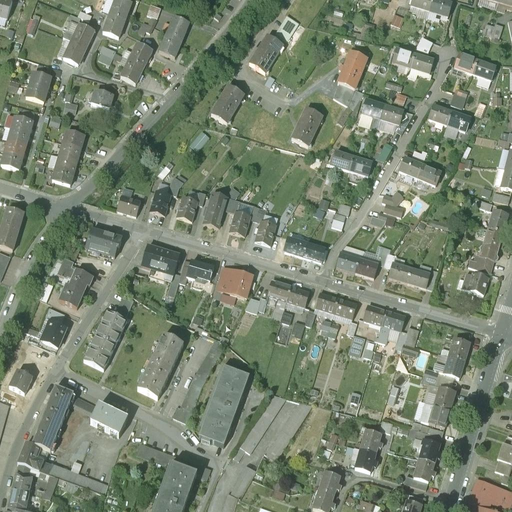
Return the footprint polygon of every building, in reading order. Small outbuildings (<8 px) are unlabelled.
[(132,6),(117,0),(110,18),(125,24),(132,6)] [(433,1),(429,0),(412,0),(410,10),(429,14),(433,1)] [(511,0),(499,0),(498,5),(511,8),(511,0)] [(12,5),(0,1),(0,20),(7,23),(12,5)] [(451,6),(433,1),(429,14),(447,19),(451,6)] [(151,7),(148,18),(158,22),(161,11),(151,7)] [(91,18),(80,13),(78,18),(89,23),(91,18)] [(71,24),(77,26),(80,21),(70,16),(68,22),(71,24)] [(125,24),(110,18),(103,35),(118,41),(125,24)] [(394,18),(391,28),(400,31),(404,22),(394,18)] [(298,26),(288,19),(276,37),(286,44),(298,26)] [(189,26),(174,20),(167,37),(182,43),(189,26)] [(157,23),(152,21),(148,27),(153,30),(157,23)] [(368,32),(369,27),(366,26),(364,31),(362,31),(360,38),(366,40),(368,32)] [(493,29),(485,27),(484,32),(482,33),(481,36),(499,42),(502,29),(494,26),(493,29)] [(94,34),(80,27),(75,38),(66,34),(63,40),(71,44),(86,51),(94,34)] [(150,36),(153,30),(148,27),(145,34),(150,36)] [(182,43),(167,37),(159,54),(174,61),(182,43)] [(283,49),(267,40),(248,68),(265,78),(265,77),(268,71),(269,71),(269,70),(277,57),(278,57),(278,56),(282,50),(283,49)] [(419,48),(429,53),(432,47),(422,42),(419,48)] [(86,51),(71,44),(63,61),(78,68),(86,51)] [(152,54),(137,46),(129,63),(143,71),(152,54)] [(418,47),(414,55),(427,59),(429,53),(419,48),(418,47)] [(101,56),(112,61),(115,54),(103,49),(100,55),(101,56)] [(414,60),(396,54),(392,67),(398,69),(410,73),(414,60)] [(109,68),(112,61),(101,56),(98,63),(109,68)] [(367,64),(349,57),(337,88),(354,95),(355,94),(354,94),(356,87),(357,87),(358,86),(357,86),(363,72),(364,71),(363,71),(366,64),(367,64)] [(476,66),(459,59),(454,73),(472,79),(476,66)] [(432,65),(414,60),(410,73),(429,78),(432,65)] [(143,71),(129,63),(120,80),(135,87),(143,71)] [(494,72),(476,66),(472,79),(490,86),(494,72)] [(405,80),(410,73),(398,69),(395,77),(405,80)] [(410,73),(405,80),(415,83),(416,80),(430,84),(431,79),(429,78),(410,73)] [(51,81),(33,76),(29,88),(47,93),(51,81)] [(9,84),(7,94),(16,96),(18,87),(9,84)] [(396,95),(398,89),(387,86),(385,91),(396,95)] [(47,93),(29,88),(25,101),(43,106),(47,93)] [(243,98),(227,89),(211,118),(226,128),(227,127),(226,126),(230,120),(231,121),(231,120),(230,119),(238,106),(239,106),(239,105),(242,99),(243,99),(243,98)] [(454,97),(452,103),(463,107),(466,96),(458,93),(457,98),(454,97)] [(113,99),(95,94),(91,106),(109,112),(113,99)] [(396,97),(394,102),(404,106),(406,100),(396,97)] [(404,106),(394,102),(392,107),(402,111),(404,106)] [(452,103),(450,109),(461,113),(463,107),(452,103)] [(13,108),(3,105),(0,114),(0,115),(10,119),(13,108)] [(384,110),(365,105),(361,119),(371,122),(368,134),(378,131),(380,124),(384,110)] [(77,108),(65,106),(63,116),(74,118),(77,108)] [(347,110),(337,127),(342,130),(351,114),(347,110)] [(403,116),(384,110),(380,124),(397,130),(398,130),(403,116)] [(450,117),(432,111),(427,124),(446,130),(450,117)] [(322,121),(305,113),(291,143),(308,152),(308,151),(307,151),(311,144),(312,143),(311,143),(318,129),(318,130),(319,129),(318,128),(321,122),(322,122),(322,121)] [(403,116),(398,130),(397,130),(394,135),(400,139),(412,119),(403,116)] [(468,123),(450,117),(446,130),(464,136),(468,123)] [(32,124),(14,119),(11,132),(29,137),(32,124)] [(60,122),(51,119),(48,128),(57,130),(60,122)] [(29,137),(11,132),(7,144),(25,149),(29,137)] [(190,148),(198,154),(211,139),(202,132),(190,148)] [(84,140),(66,134),(62,147),(80,152),(84,140)] [(508,145),(498,143),(497,151),(508,153),(509,146),(508,145)] [(25,149),(7,144),(4,156),(22,161),(25,149)] [(80,152),(62,147),(59,159),(77,164),(80,152)] [(387,165),(392,149),(385,147),(380,162),(387,165)] [(413,160),(425,164),(427,158),(415,154),(413,160)] [(22,161),(4,156),(0,169),(18,174),(22,161)] [(353,162),(334,157),(330,170),(349,175),(353,162)] [(77,164),(59,159),(55,171),(73,176),(77,164)] [(371,168),(353,162),(349,175),(367,181),(371,168)] [(422,170),(404,162),(399,176),(417,183),(422,170)] [(440,176),(422,169),(422,170),(417,183),(435,190),(440,176)] [(73,176),(55,171),(52,183),(70,189),(73,176)] [(511,174),(505,172),(500,191),(511,193),(511,174)] [(184,185),(175,180),(172,184),(168,197),(177,199),(180,191),(184,185)] [(229,197),(236,202),(241,194),(234,189),(229,197)] [(171,199),(156,195),(150,215),(165,219),(171,199)] [(197,205),(197,208),(202,210),(205,199),(206,198),(200,196),(197,205)] [(392,201),(384,199),(382,207),(385,208),(393,210),(402,200),(396,196),(392,201)] [(494,196),(492,203),(508,207),(509,200),(494,196)] [(227,202),(213,197),(210,200),(203,226),(219,231),(224,214),(227,202)] [(141,204),(122,199),(117,213),(137,219),(141,204)] [(197,205),(183,201),(177,220),(192,225),(197,208),(197,205)] [(228,201),(227,202),(224,214),(229,215),(231,207),(233,204),(234,203),(228,201)] [(490,216),(492,208),(477,203),(475,211),(490,216)] [(240,206),(233,204),(231,207),(229,215),(229,216),(235,218),(235,217),(237,217),(240,206)] [(341,207),(339,212),(349,215),(350,210),(341,207)] [(393,210),(385,208),(383,216),(395,220),(401,221),(403,213),(393,210)] [(249,221),(250,221),(250,223),(255,224),(258,214),(260,212),(252,210),(249,221)] [(24,216),(7,211),(0,234),(0,249),(12,253),(24,216)] [(258,214),(255,224),(261,225),(263,226),(265,219),(267,214),(260,212),(258,214)] [(339,212),(337,217),(345,219),(348,220),(349,215),(339,212)] [(507,218),(494,215),(488,233),(502,237),(507,218)] [(337,217),(335,216),(333,222),(344,225),(345,219),(337,217)] [(395,220),(379,216),(377,221),(394,225),(395,220)] [(237,217),(235,217),(235,218),(229,235),(245,239),(250,223),(250,221),(249,221),(237,217)] [(385,225),(371,221),(369,229),(381,232),(385,228),(385,225)] [(448,228),(432,223),(430,229),(447,234),(448,228)] [(263,226),(261,225),(255,245),(271,249),(276,230),(263,226)] [(122,242),(91,233),(85,253),(114,261),(117,253),(118,253),(122,242)] [(502,237),(488,233),(482,251),(481,250),(479,251),(478,253),(480,255),(479,260),(477,259),(477,260),(493,265),(494,265),(497,264),(498,261),(496,259),(495,259),(498,249),(502,251),(504,242),(501,241),(502,237)] [(307,248),(288,242),(284,255),(303,261),(307,248)] [(71,246),(69,250),(78,255),(80,250),(71,246)] [(312,249),(307,248),(303,261),(321,266),(325,253),(318,251),(318,248),(313,247),(312,249)] [(179,259),(147,250),(141,270),(151,273),(148,281),(163,285),(165,277),(172,279),(173,279),(174,275),(179,259)] [(69,251),(64,261),(73,265),(78,256),(69,251)] [(389,256),(382,254),(379,266),(386,268),(389,257),(389,256)] [(0,255),(0,283),(10,260),(0,255)] [(359,263),(341,257),(337,271),(355,277),(359,263)] [(395,260),(389,257),(386,268),(385,270),(392,272),(393,267),(395,260)] [(493,265),(477,260),(475,266),(492,271),(493,265)] [(93,280),(70,271),(73,265),(64,261),(57,277),(67,281),(67,280),(71,281),(69,288),(84,295),(86,288),(89,289),(93,280)] [(186,281),(191,265),(185,263),(180,277),(178,285),(190,289),(192,282),(186,281)] [(377,268),(359,263),(355,277),(373,282),(377,268)] [(213,272),(191,265),(186,281),(192,282),(195,283),(196,281),(209,285),(213,272)] [(411,273),(393,267),(392,272),(389,281),(407,286),(411,273)] [(250,280),(224,271),(216,294),(243,303),(250,280)] [(429,278),(411,273),(407,286),(425,292),(429,278)] [(429,278),(425,292),(432,293),(437,275),(430,273),(429,278)] [(180,277),(174,275),(173,279),(172,279),(167,298),(173,300),(178,285),(180,277)] [(488,281),(472,277),(471,279),(465,277),(459,298),(460,300),(461,302),(472,304),(475,296),(483,299),(488,281)] [(291,290),(272,284),(268,299),(278,302),(272,321),(281,323),(283,315),(286,304),(291,290)] [(53,289),(43,285),(35,300),(46,305),(53,289)] [(69,288),(65,287),(58,303),(77,311),(84,295),(69,288)] [(309,295),(291,290),(286,304),(305,310),(309,295)] [(338,301),(319,296),(315,310),(334,316),(338,301)] [(124,297),(114,317),(124,323),(133,303),(124,297)] [(356,307),(338,301),(334,316),(352,321),(356,307)] [(266,303),(260,302),(259,305),(250,302),(244,314),(256,317),(257,313),(264,315),(266,309),(268,303),(266,303)] [(387,313),(368,308),(364,323),(382,328),(387,313)] [(60,329),(64,317),(49,310),(45,323),(50,325),(60,329)] [(225,318),(234,322),(237,314),(228,310),(225,318)] [(316,315),(308,313),(304,327),(304,328),(311,330),(316,315)] [(404,318),(387,313),(382,328),(380,336),(387,339),(388,338),(393,340),(395,332),(400,333),(404,318)] [(114,317),(107,314),(96,338),(115,348),(126,324),(124,323),(114,317)] [(292,317),(283,315),(281,323),(274,345),(283,349),(286,342),(282,340),(286,326),(290,327),(292,317)] [(327,337),(331,325),(323,323),(319,335),(327,337)] [(304,328),(304,327),(295,324),(293,335),(296,336),(296,338),(300,340),(304,328)] [(60,329),(50,325),(46,334),(62,341),(66,332),(60,329)] [(339,328),(331,325),(327,337),(335,340),(339,328)] [(356,328),(349,326),(346,338),(353,340),(353,338),(356,328)] [(37,340),(39,334),(27,330),(24,335),(37,340)] [(418,333),(409,330),(403,347),(413,349),(418,333)] [(400,333),(395,350),(401,352),(406,335),(400,333)] [(62,341),(46,334),(42,344),(58,350),(62,341)] [(385,347),(387,339),(380,336),(377,345),(385,347)] [(183,346),(163,337),(150,364),(170,374),(183,346)] [(115,348),(96,338),(83,363),(104,373),(115,348)] [(364,341),(353,338),(353,340),(348,356),(359,359),(364,341)] [(469,347),(454,342),(448,359),(464,363),(469,347)] [(18,363),(26,344),(22,343),(15,361),(18,363)] [(214,343),(212,348),(212,347),(210,352),(209,352),(207,357),(207,356),(205,361),(204,361),(202,365),(212,370),(225,348),(214,343)] [(413,349),(403,347),(400,356),(410,359),(411,357),(416,358),(418,351),(413,349)] [(464,363),(448,359),(443,377),(458,382),(464,363)] [(170,374),(150,364),(137,392),(157,402),(170,374)] [(202,365),(201,365),(199,370),(192,384),(202,389),(212,370),(202,365)] [(248,380),(224,371),(211,406),(235,415),(248,380)] [(32,381),(17,374),(9,390),(23,398),(32,381)] [(435,390),(437,383),(424,379),(421,386),(435,390)] [(39,381),(36,380),(28,397),(31,399),(39,381)] [(192,384),(180,410),(192,416),(201,391),(202,389),(192,384)] [(416,402),(424,404),(428,391),(420,388),(416,402)] [(55,390),(45,416),(63,423),(69,408),(73,397),(55,390)] [(454,396),(439,391),(433,409),(449,413),(454,396)] [(73,397),(69,408),(92,419),(97,409),(73,397)] [(273,398),(240,449),(250,456),(285,401),(273,398)] [(0,405),(0,439),(9,409),(0,405)] [(299,405),(266,457),(276,464),(312,408),(299,405)] [(235,415),(211,406),(198,441),(223,450),(235,415)] [(127,421),(98,407),(97,409),(92,419),(89,425),(119,439),(127,421)] [(180,410),(176,409),(172,419),(188,427),(192,416),(180,410)] [(449,413),(433,409),(428,426),(444,431),(449,413)] [(31,449),(47,455),(50,455),(63,423),(45,416),(31,449)] [(443,435),(413,425),(411,432),(416,434),(441,441),(443,435)] [(391,428),(385,427),(383,436),(389,438),(391,428)] [(380,438),(365,434),(360,453),(375,457),(377,451),(380,452),(381,447),(378,446),(380,438)] [(439,448),(441,441),(416,434),(414,442),(424,445),(424,444),(439,448)] [(511,440),(510,449),(504,447),(499,462),(511,466),(511,440)] [(439,448),(424,444),(424,445),(419,463),(433,467),(435,461),(439,462),(440,457),(437,456),(439,448)] [(31,449),(25,447),(17,467),(19,468),(48,478),(52,468),(43,465),(47,455),(31,449)] [(210,472),(140,447),(136,458),(171,470),(172,468),(197,477),(196,479),(206,483),(210,472)] [(375,457),(360,453),(355,472),(370,476),(372,470),(375,470),(376,466),(373,465),(375,457)] [(511,466),(499,462),(495,473),(508,478),(511,466)] [(433,467),(419,463),(413,481),(413,482),(428,486),(430,480),(433,480),(435,475),(431,474),(433,467)] [(52,468),(48,478),(58,482),(73,487),(77,476),(78,476),(82,467),(73,464),(70,473),(53,467),(52,468)] [(333,466),(332,472),(343,476),(344,470),(333,466)] [(48,478),(19,468),(17,478),(32,481),(45,486),(43,494),(37,492),(36,499),(50,504),(58,482),(48,478)] [(171,470),(163,494),(188,502),(196,479),(197,477),(172,468),(171,470)] [(246,468),(230,497),(238,502),(237,503),(240,504),(256,474),(246,468)] [(78,476),(77,476),(73,487),(105,498),(108,487),(78,476)] [(339,481),(325,476),(319,494),(333,499),(335,493),(339,494),(340,489),(337,488),(339,481)] [(17,478),(16,477),(12,493),(28,497),(32,481),(17,478)] [(428,486),(413,482),(413,481),(406,479),(404,487),(426,493),(428,486)] [(506,493),(478,483),(469,506),(483,511),(488,511),(491,506),(500,510),(506,493)] [(25,511),(28,497),(12,493),(7,511),(25,511)] [(184,511),(188,502),(163,494),(156,511),(184,511)] [(333,499),(319,494),(312,511),(328,511),(329,511),(331,511),(332,511),(334,508),(330,507),(333,499)] [(230,497),(228,496),(223,511),(234,511),(237,503),(238,502),(230,497)] [(406,505),(421,509),(423,502),(406,497),(405,504),(406,505)]
